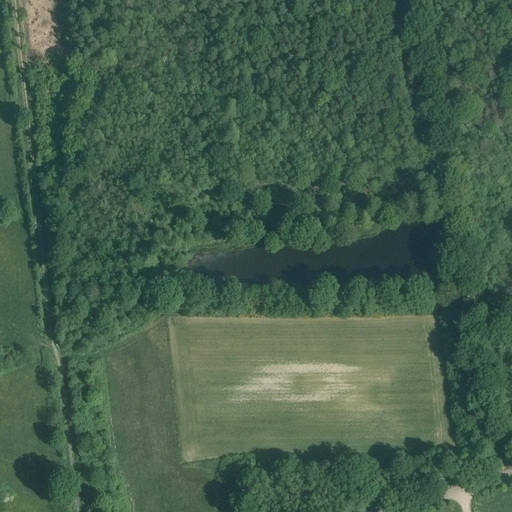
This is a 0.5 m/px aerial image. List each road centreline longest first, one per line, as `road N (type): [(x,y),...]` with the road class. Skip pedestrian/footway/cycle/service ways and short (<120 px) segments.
road 1 (track): [(15,0),(78,511)]
road 2 (unclassified): [(380,511),(511,470)]
